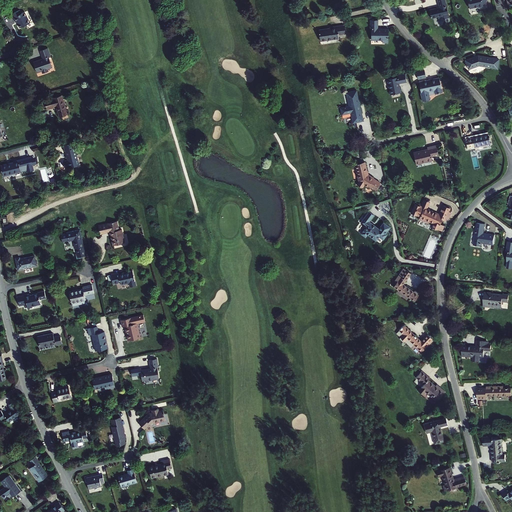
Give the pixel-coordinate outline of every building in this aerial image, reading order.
[(448,13),(444,0),(438,0),(440,7),(429,9),(431,18),(448,13)] [(483,4),(487,3),(486,0),(468,0),(470,8),(478,6),(479,7),(484,6),(483,4)] [(16,21),(20,28),(30,23),(25,12),(21,14),(19,10),(12,14),(16,21)] [(434,18),(436,25),(443,24),(441,17),(434,18)] [(388,29),(378,29),(378,20),(370,20),(370,29),(371,29),(371,40),(383,40),(383,43),(388,43),(388,29)] [(330,28),(319,30),(321,41),(339,38),(338,34),(346,33),(345,25),(330,27),(330,28)] [(37,73),(42,71),(42,74),(48,72),(47,69),(52,68),(48,57),(50,57),(47,48),(40,51),(43,59),(33,62),(37,73)] [(497,68),(499,59),(478,55),(466,60),(468,65),(467,65),(468,67),(468,66),(469,69),(479,65),(497,68)] [(417,71),(418,79),(428,77),(426,69),(417,71)] [(406,82),(405,74),(397,76),(397,77),(387,79),(390,94),(401,92),(399,83),(406,82)] [(442,92),(439,78),(419,82),(423,101),(430,99),(429,91),(435,90),(435,94),(442,92)] [(342,114),(351,113),(353,123),(363,121),(361,108),(359,109),(358,106),(360,105),(357,90),(346,92),(349,106),(341,108),(342,114)] [(53,107),(56,106),(57,106),(60,117),(66,115),(64,105),(65,105),(62,95),(53,98),(53,99),(45,102),(47,110),(53,108),(53,107)] [(472,138),(465,139),(467,149),(474,147),(474,148),(490,144),(488,139),(489,139),(489,137),(488,137),(487,133),(472,137),(472,138)] [(64,161),(66,168),(80,165),(74,142),(64,144),(69,160),(64,161)] [(439,155),(436,145),(427,147),(428,149),(413,152),(416,164),(432,160),(431,157),(439,155)] [(28,166),(26,158),(14,161),(14,162),(2,165),(4,176),(21,171),(21,168),(28,166)] [(375,190),(380,183),(374,178),(370,175),(369,177),(367,176),(366,173),(367,173),(365,163),(361,164),(361,163),(355,164),(359,181),(357,184),(362,187),(364,184),(368,187),(369,186),(375,190)] [(423,200),(420,206),(424,208),(423,209),(426,210),(429,203),(423,200)] [(415,204),(411,213),(416,216),(416,215),(420,217),(419,219),(428,223),(429,221),(433,223),(431,227),(432,227),(432,229),(436,230),(437,229),(441,231),(443,225),(439,224),(441,220),(442,218),(445,219),(447,220),(450,213),(447,212),(448,211),(449,208),(442,205),(438,214),(430,211),(430,212),(426,210),(423,209),(424,208),(420,206),(415,204)] [(369,211),(366,214),(361,221),(367,226),(361,234),(366,237),(368,234),(376,241),(379,237),(383,239),(387,235),(386,234),(390,227),(383,222),(379,228),(369,221),(374,215),(369,211)] [(112,234),(114,244),(126,242),(123,228),(120,229),(119,229),(116,220),(108,222),(108,224),(100,226),(101,233),(108,232),(108,231),(112,230),(113,234),(112,234)] [(477,223),(476,232),(477,232),(475,245),(482,246),(482,243),(494,244),(495,235),(483,234),(485,224),(477,223)] [(87,254),(81,228),(68,231),(69,232),(63,233),(63,234),(62,235),(63,238),(64,239),(64,240),(70,239),(70,240),(75,238),(77,247),(79,256),(87,254)] [(36,255),(25,258),(22,258),(21,256),(17,257),(19,269),(38,265),(36,255)] [(397,282),(394,287),(415,301),(420,293),(415,290),(414,292),(403,284),(411,273),(404,268),(395,281),(397,282)] [(120,272),(112,273),(114,283),(122,281),(123,283),(130,281),(131,285),(137,284),(134,270),(120,273),(120,272)] [(73,302),(86,299),(85,295),(95,292),(93,284),(83,286),(84,288),(70,291),(73,302)] [(47,296),(46,290),(39,291),(39,292),(31,294),(31,293),(22,295),(24,304),(28,303),(29,307),(34,306),(33,305),(42,303),(41,298),(47,296)] [(485,292),(483,301),(483,306),(501,308),(502,301),(508,302),(509,295),(503,294),(503,295),(491,294),(491,293),(485,292)] [(125,326),(126,330),(127,330),(128,333),(126,333),(128,340),(140,337),(139,333),(141,332),(138,322),(134,323),(132,317),(121,320),(122,326),(125,326)] [(405,341),(408,338),(422,351),(426,346),(427,347),(433,340),(431,339),(432,338),(427,334),(421,341),(404,325),(399,330),(404,334),(401,337),(405,341)] [(98,333),(97,326),(88,328),(89,335),(92,334),(96,350),(108,348),(104,331),(98,333)] [(53,332),(37,336),(40,347),(55,344),(56,344),(62,343),(60,335),(54,337),(53,332)] [(490,351),(491,344),(489,343),(486,343),(486,340),(477,340),(477,346),(473,346),(473,345),(463,345),(462,356),(470,356),(473,356),(473,361),(479,361),(479,357),(484,357),(484,351),(490,351)] [(158,366),(157,358),(149,359),(151,368),(141,370),(142,380),(159,378),(157,367),(158,366)] [(438,388),(435,385),(428,379),(430,378),(421,371),(416,377),(424,384),(418,390),(423,394),(425,391),(437,401),(445,391),(440,387),(438,388)] [(112,374),(92,379),(95,389),(105,386),(105,389),(115,387),(112,374)] [(71,396),(68,386),(64,387),(64,388),(57,390),(58,391),(51,393),(53,402),(60,400),(59,399),(71,396)] [(511,395),(511,388),(503,388),(503,386),(486,387),(486,396),(511,395)] [(20,412),(13,401),(9,404),(11,407),(4,413),(1,409),(0,409),(0,416),(2,419),(6,416),(9,420),(20,412)] [(144,430),(150,424),(152,426),(155,424),(165,421),(163,411),(158,412),(158,409),(152,411),(153,413),(149,414),(138,423),(144,430)] [(115,442),(116,446),(125,444),(124,440),(126,439),(125,435),(124,435),(123,433),(124,433),(121,417),(112,419),(113,427),(112,427),(114,435),(116,442),(115,442)] [(448,425),(446,418),(424,423),(427,433),(432,432),(435,444),(444,441),(440,426),(448,425)] [(87,435),(85,428),(79,430),(80,431),(69,434),(68,431),(62,433),(64,441),(70,440),(72,446),(78,445),(77,443),(84,441),(82,436),(87,435)] [(483,437),(484,445),(491,445),(493,462),(499,461),(499,462),(501,462),(501,461),(506,461),(506,454),(503,454),(502,438),(492,439),(492,436),(483,437)] [(39,461),(35,456),(29,461),(33,465),(29,468),(39,482),(48,475),(38,462),(39,461)] [(161,464),(149,466),(151,478),(168,474),(167,468),(171,467),(170,459),(161,461),(161,464)] [(467,483),(464,475),(453,479),(450,467),(436,471),(438,477),(442,475),(445,484),(443,484),(445,490),(467,483)] [(128,473),(118,476),(121,487),(137,482),(133,468),(127,470),(128,473)] [(103,474),(86,478),(89,489),(101,486),(100,483),(104,482),(103,474)] [(12,497),(21,491),(16,485),(15,486),(13,483),(15,482),(9,475),(1,481),(5,487),(0,490),(0,493),(3,497),(9,493),(12,497)] [(506,500),(511,497),(511,489),(508,492),(507,490),(502,494),(506,500)] [(62,511),(65,510),(59,501),(51,506),(52,507),(45,511),(62,511)]
